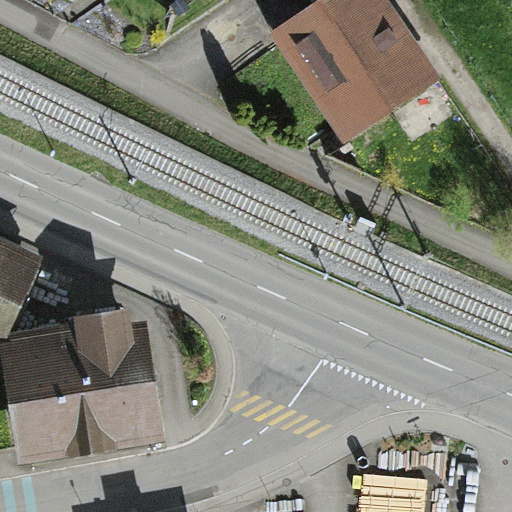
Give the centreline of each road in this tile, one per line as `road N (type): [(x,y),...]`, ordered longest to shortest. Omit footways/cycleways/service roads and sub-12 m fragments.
road 1 (unclassified): [(345,325),(280,418),(226,454),(165,482),(8,511)]
road 2 (secondary): [(0,171),(345,325)]
road 3 (secondary): [(345,325),(511,394)]
